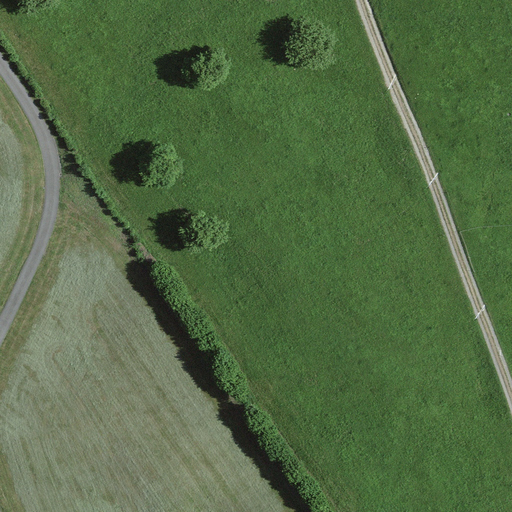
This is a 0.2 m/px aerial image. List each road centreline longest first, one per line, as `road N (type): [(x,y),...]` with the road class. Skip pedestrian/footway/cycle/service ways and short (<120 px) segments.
road 1 (track): [(511,399),(369,0)]
road 2 (track): [(0,83),(52,173),(49,227),(0,340)]
